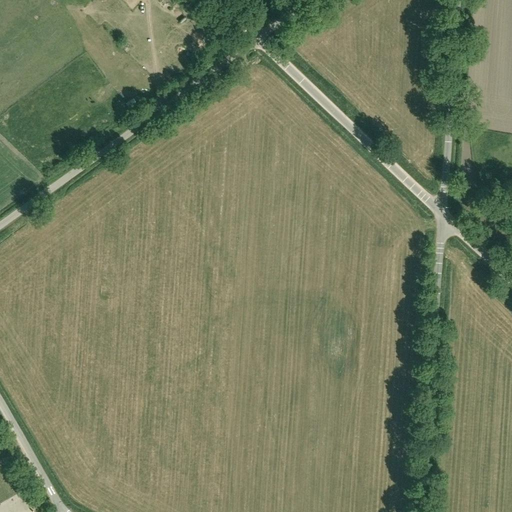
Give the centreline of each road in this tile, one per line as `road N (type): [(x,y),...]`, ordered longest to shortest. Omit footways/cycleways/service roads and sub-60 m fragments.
road 1 (residential): [(258,37),(0,227)]
road 2 (unclassified): [(420,511),(442,216)]
road 3 (residential): [(442,216),(258,37)]
road 4 (unclassified): [(442,216),(460,0)]
road 5 (track): [(165,105),(62,0)]
road 6 (residential): [(0,404),(63,511)]
